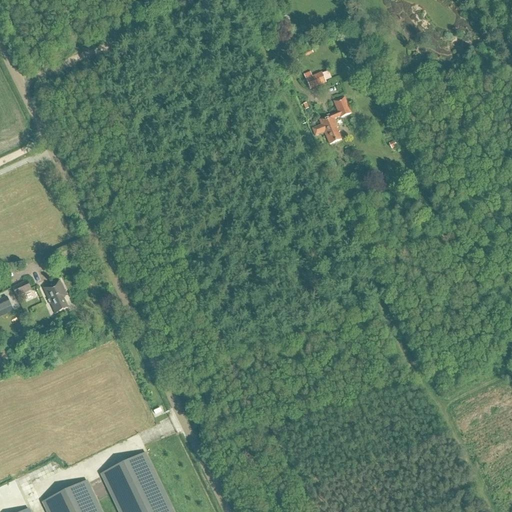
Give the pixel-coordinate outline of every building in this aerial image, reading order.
[(322,73),(312,77),(310,72),(304,75),(306,80),(310,90),(326,84),(322,73)] [(198,102),(209,89),(206,87),(192,101),(198,106),(193,112),(204,122),(206,119),(198,112),(203,106),(198,102)] [(319,121),(321,125),(312,128),(315,137),(325,134),(330,146),(341,141),(336,129),(338,129),(334,120),(340,117),(341,119),(351,114),(344,98),(334,103),(338,113),(319,121)] [(59,281),(43,289),(56,314),(68,308),(63,299),(67,297),(59,281)] [(17,298),(31,290),(27,282),(12,289),(17,298)] [(0,313),(12,308),(7,298),(0,300),(0,313)] [(174,511),(146,453),(100,475),(117,511),(174,511)] [(101,511),(87,482),(66,492),(42,504),(45,511),(101,511)]
